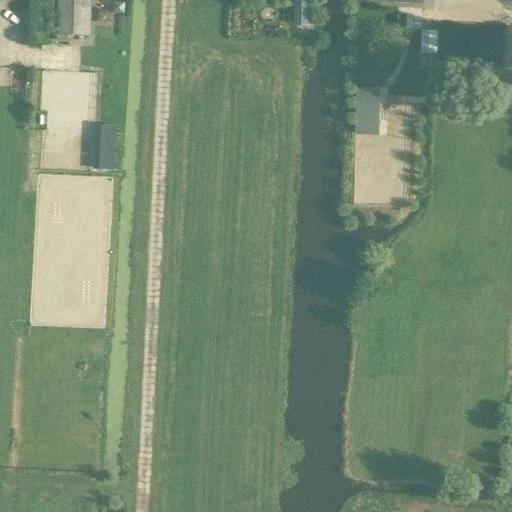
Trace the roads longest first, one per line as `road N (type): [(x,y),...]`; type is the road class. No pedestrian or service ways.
road 1 (track): [(141,511),(166,0)]
road 2 (track): [(0,483),(142,491)]
